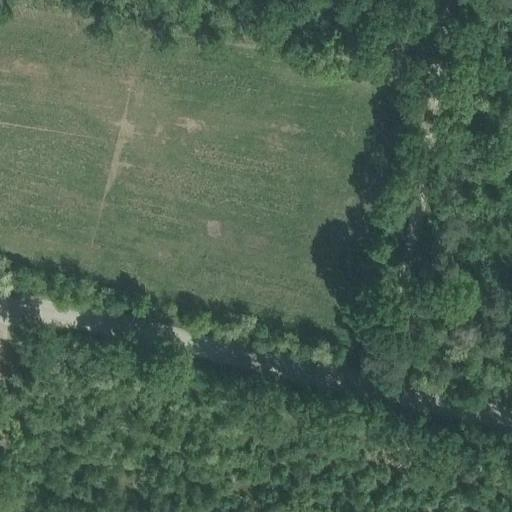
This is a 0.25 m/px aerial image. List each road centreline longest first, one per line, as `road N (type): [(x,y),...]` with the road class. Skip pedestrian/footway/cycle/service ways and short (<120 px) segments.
road 1 (tertiary): [(511,422),(49,310),(0,307)]
road 2 (track): [(392,393),(455,0)]
